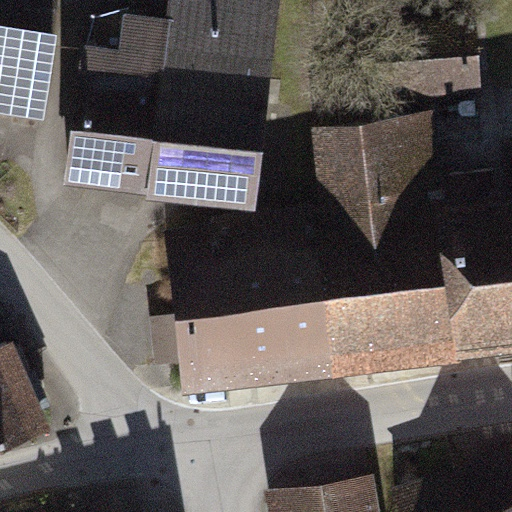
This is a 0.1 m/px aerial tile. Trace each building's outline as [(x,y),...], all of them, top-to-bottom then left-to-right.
[(60,0),(0,0),(0,108),(45,115),(60,0)] [(126,50),(88,46),(71,175),(155,186),(155,182),(256,194),(280,7),(225,0),(176,0),(174,22),(130,16),(126,50)] [(471,22),(381,28),(385,93),(475,86),(471,22)] [(331,216),(318,217),(335,365),(511,342),(511,194),(501,196),(497,168),(444,175),(436,112),(319,126),(331,216)] [(195,381),(335,365),(318,217),(170,234),(180,320),(156,322),(161,362),(184,359),(187,385),(196,384),(195,381)] [(0,445),(46,425),(11,341),(0,345),(0,445)] [(511,511),(511,454),(400,492),(406,511),(511,511)] [(375,511),(371,479),(280,492),(283,511),(375,511)]
